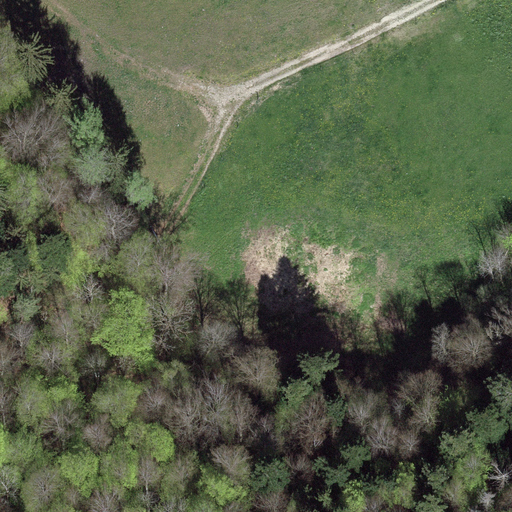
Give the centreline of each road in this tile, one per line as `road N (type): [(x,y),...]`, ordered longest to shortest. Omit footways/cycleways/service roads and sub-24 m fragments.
road 1 (track): [(432,0),(232,90)]
road 2 (track): [(232,90),(166,84),(47,0)]
